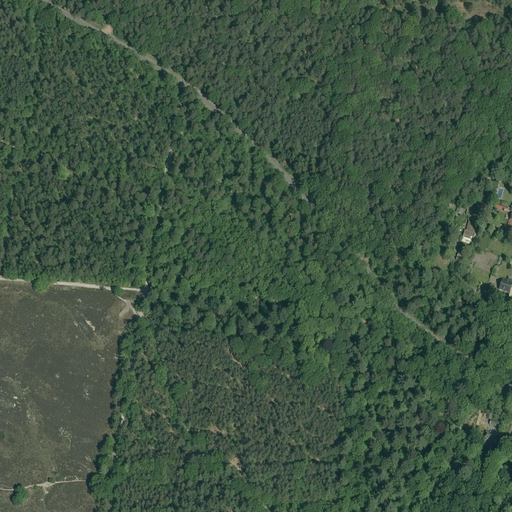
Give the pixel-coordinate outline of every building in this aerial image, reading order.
[(494,209),(503,212),(505,207),(496,203),(494,209)] [(466,232),(465,231),(462,238),(470,241),(471,238),(474,239),(475,235),(474,234),(477,218),(470,217),(466,232)] [(455,261),(465,264),(468,256),(458,253),(455,261)] [(511,284),(511,283),(511,284),(511,283),(511,278),(508,278),(507,282),(502,280),(499,290),(509,294),(511,284)] [(497,435),(486,432),(484,441),(495,444),(497,435)]
